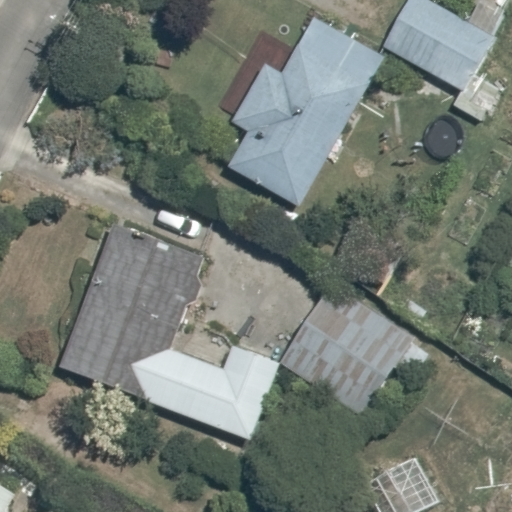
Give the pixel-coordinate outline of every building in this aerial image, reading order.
[(419,0),(417,0),(392,53),(473,92),(465,108),(493,121),(507,91),(484,80),(503,41),(419,0)] [(310,212),(395,61),(323,20),(294,72),(283,65),(241,141),(254,148),(241,173),(310,212)] [(354,224),(332,265),(374,288),(397,247),(354,224)] [(127,231),(73,371),(262,445),(293,367),(240,346),(231,370),(185,352),(218,267),(127,231)] [(340,285),(289,359),(376,419),(427,346),(340,285)] [(417,511),(437,502),(412,453),(356,482),(372,511),(417,511)] [(511,511),(511,485),(495,511),(511,511)] [(16,511),(22,503),(0,490),(0,511),(16,511)]
